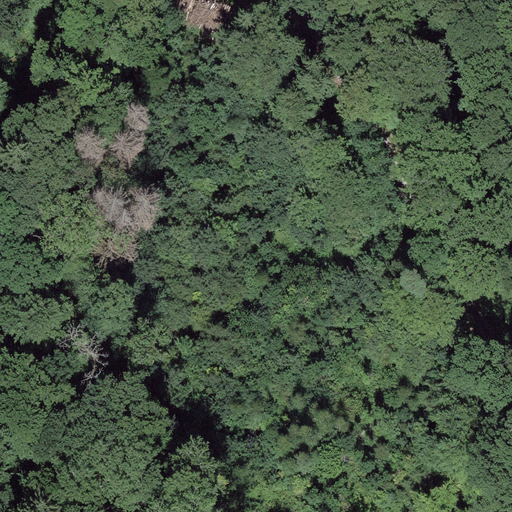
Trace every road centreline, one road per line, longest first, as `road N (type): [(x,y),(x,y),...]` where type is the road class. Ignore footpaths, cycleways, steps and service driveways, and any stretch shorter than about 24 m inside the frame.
road 1 (track): [(329,24),(421,219),(511,360)]
road 2 (track): [(511,19),(329,24)]
road 3 (track): [(58,0),(0,147)]
